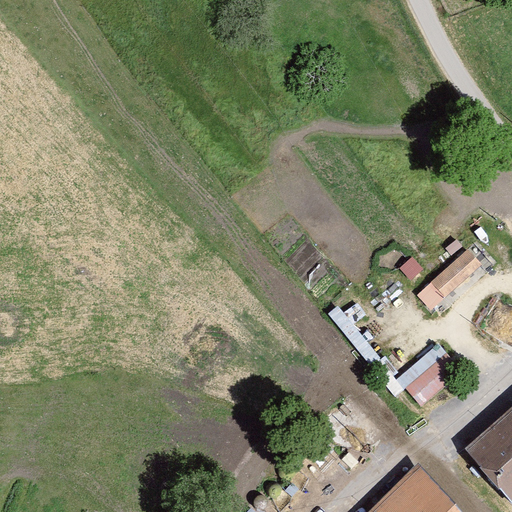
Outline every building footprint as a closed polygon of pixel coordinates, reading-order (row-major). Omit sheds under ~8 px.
[(480,269),(467,255),(427,292),(441,306),(480,269)] [(348,317),(341,323),(373,360),(380,354),(348,317)] [(424,405),(466,369),(441,340),(399,377),(424,405)] [(511,511),(511,392),(451,452),(510,511),(511,511)] [(454,511),(418,471),(417,469),(374,511),(454,511)]
